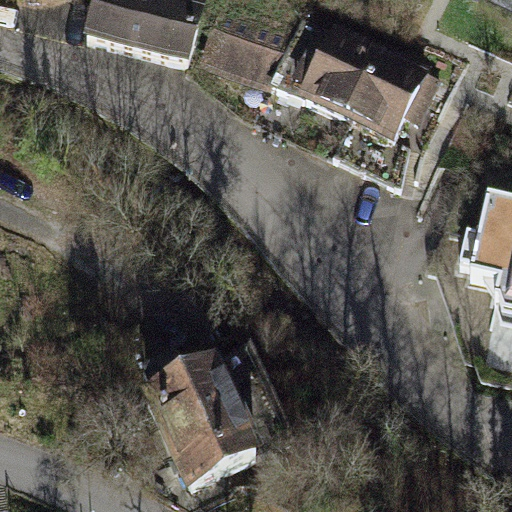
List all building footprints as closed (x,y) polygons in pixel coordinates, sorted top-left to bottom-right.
[(197,8),(163,0),(91,0),(79,44),(181,71),(197,8)] [(293,30),(219,4),(197,69),(265,92),(293,30)] [(302,108),(343,127),(348,114),(379,47),(343,31),(329,24),(302,12),(293,30),(265,92),(290,103),(302,108)] [(348,114),(343,127),(324,163),(395,191),(403,153),(389,147),(402,120),(420,129),(444,80),(428,72),(421,69),(379,47),(348,114)] [(511,206),(484,202),(476,239),(461,236),(453,272),(468,275),(466,284),(493,289),(489,306),(493,316),(500,335),(511,338),(511,206)] [(242,359),(141,408),(183,494),(283,444),(242,359)]
